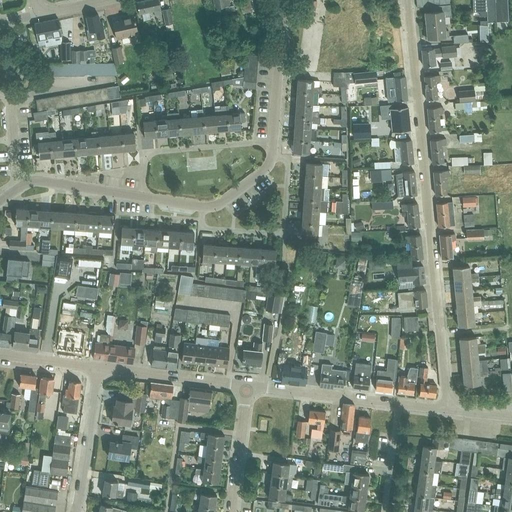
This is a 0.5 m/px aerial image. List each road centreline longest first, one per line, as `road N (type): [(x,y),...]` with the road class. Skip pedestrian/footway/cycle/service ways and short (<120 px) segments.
road 1 (residential): [(447,409),(403,0)]
road 2 (residential): [(23,186),(10,98),(111,81)]
road 3 (residential): [(208,211),(204,232),(280,236),(288,175),(285,161),(273,158)]
road 4 (residential): [(134,200),(143,162),(158,153),(274,143)]
road 5 (unclassified): [(399,403),(247,385)]
road 6 (unclassified): [(247,385),(96,367)]
road 7 (residential): [(75,511),(96,367)]
road 8 (residential): [(274,143),(279,0)]
road 9 (residential): [(229,511),(247,385)]
